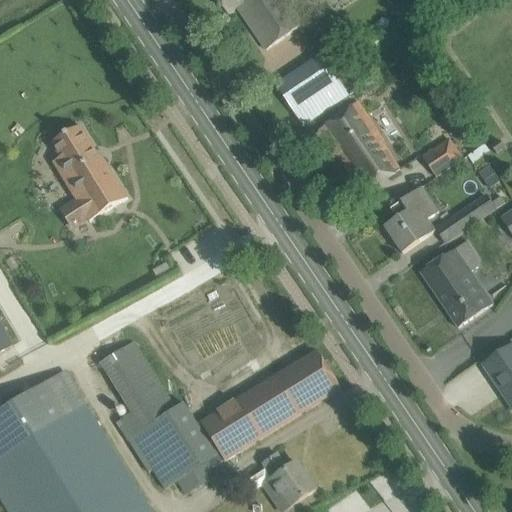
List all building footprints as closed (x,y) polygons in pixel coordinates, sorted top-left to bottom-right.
[(217,0),(229,16),(235,12),(265,51),(304,27),(287,0),(217,0)] [(323,57),(293,76),(277,87),(304,127),(351,96),(323,57)] [(316,135),(335,160),(337,158),(364,193),(397,168),(380,141),(383,139),(381,136),(388,130),(381,120),(374,125),(372,123),(371,123),(358,102),(316,135)] [(81,128),(52,145),(61,160),(72,177),(65,181),(65,182),(78,203),(63,212),(74,229),(89,221),(90,224),(129,200),(103,158),(101,159),(81,128)] [(435,178),(463,159),(447,136),(419,155),(435,178)] [(115,162),(171,254),(212,229),(156,137),(115,162)] [(409,213),(386,229),(404,256),(436,233),(428,222),(439,214),(422,190),(402,203),(409,213)] [(438,231),(447,244),(496,211),(487,198),(438,231)] [(511,211),(500,220),(511,237),(511,211)] [(469,242),(438,263),(422,275),(459,330),(494,306),(471,273),(484,264),(469,242)] [(0,321),(0,355),(15,346),(0,321)] [(220,460),(198,426),(185,405),(182,407),(180,404),(174,408),(134,344),(100,365),(131,414),(116,424),(148,476),(153,473),(163,491),(177,483),(185,497),(216,477),(210,466),(220,460)] [(511,349),(485,368),(511,408),(511,349)] [(318,352),(198,426),(220,460),(223,458),(227,464),(343,391),(318,352)] [(0,413),(0,496),(9,511),(153,511),(66,372),(0,413)] [(270,480),(261,486),(278,511),(287,511),(294,508),(317,492),(298,465),(288,471),(278,456),(261,468),(270,480)]
